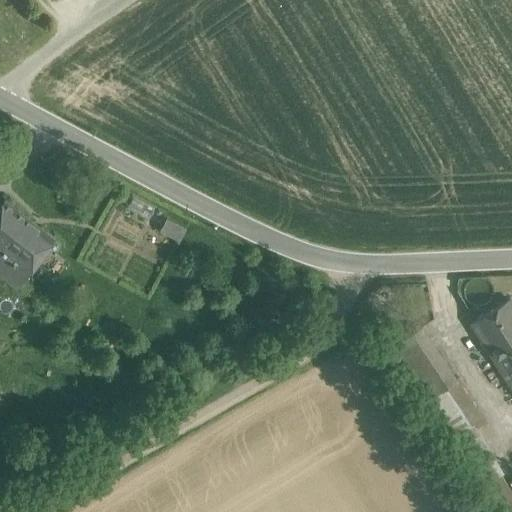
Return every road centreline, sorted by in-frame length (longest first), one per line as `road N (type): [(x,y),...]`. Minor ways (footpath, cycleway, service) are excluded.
road 1 (unclassified): [(511,262),(354,265),(262,238),(0,97)]
road 2 (track): [(35,511),(325,334),(354,265)]
road 3 (track): [(0,86),(126,0)]
